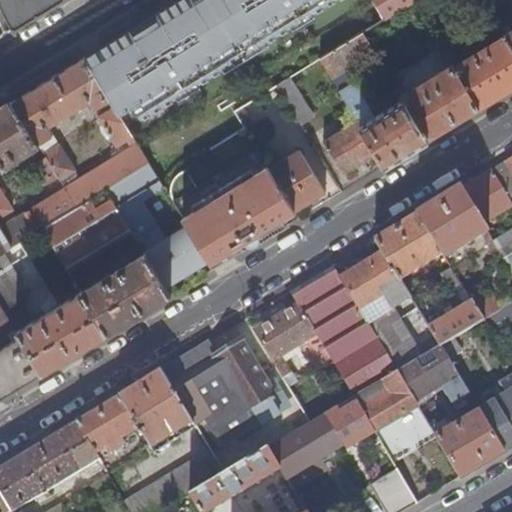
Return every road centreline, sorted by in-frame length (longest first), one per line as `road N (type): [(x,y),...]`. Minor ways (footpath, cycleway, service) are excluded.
road 1 (residential): [(0,434),(511,125)]
road 2 (secondary): [(0,71),(116,0)]
